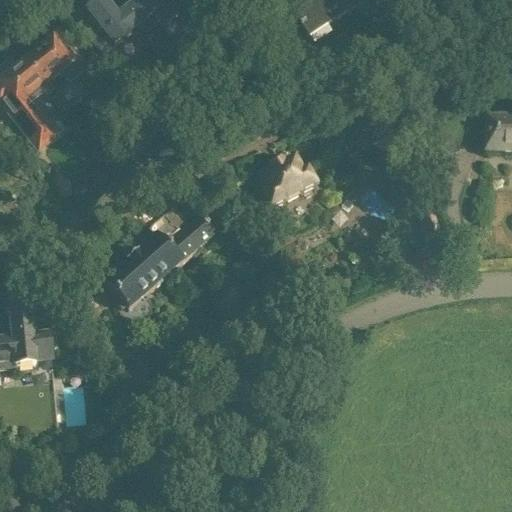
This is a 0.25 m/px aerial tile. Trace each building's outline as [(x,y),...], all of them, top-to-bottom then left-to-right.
[(136,31),(122,13),(115,18),(105,5),(107,4),(103,0),(85,15),(95,28),(83,37),(100,57),(111,48),(112,49),(136,31)] [(138,0),(122,13),(136,31),(153,17),(163,30),(178,19),(186,28),(195,21),(178,0),(175,0),(168,6),(163,0),(138,0)] [(331,37),(327,30),(359,9),(352,0),(316,0),(294,15),(301,26),(298,28),(299,30),(278,44),(291,64),(331,37)] [(168,58),(155,42),(149,33),(143,38),(149,46),(162,63),(168,58)] [(149,46),(143,38),(137,43),(143,51),(149,46)] [(23,67),(41,90),(61,74),(69,83),(81,73),(74,64),(75,63),(57,40),(55,42),(53,39),(42,48),(44,50),(23,67)] [(46,97),(41,90),(23,67),(20,70),(19,68),(8,76),(9,78),(0,85),(0,107),(2,106),(38,152),(53,139),(30,110),(46,97)] [(169,74),(163,79),(173,92),(180,86),(169,74)] [(134,90),(132,92),(122,80),(115,85),(125,97),(124,98),(135,114),(146,107),(134,90)] [(119,104),(110,112),(121,128),(131,121),(119,104)] [(489,118),(488,155),(505,156),(505,158),(511,158),(511,123),(504,123),(504,118),(489,118)] [(445,134),(423,141),(430,164),(452,157),(445,134)] [(267,214),(315,189),(306,171),(301,174),(293,160),(281,166),(276,165),(275,163),(268,167),(269,168),(267,174),(256,180),(263,194),(258,197),(267,214)] [(397,160),(377,186),(407,209),(427,183),(397,160)] [(108,181),(101,174),(93,182),(100,189),(108,181)] [(180,239),(188,231),(172,212),(163,220),(180,239)] [(416,218),(423,241),(442,236),(436,213),(416,218)] [(180,239),(163,220),(147,233),(154,241),(156,240),(165,251),(180,239)] [(156,240),(154,241),(137,256),(147,267),(151,264),(160,276),(164,273),(169,279),(199,252),(203,256),(213,248),(218,252),(225,246),(216,235),(212,239),(198,223),(188,231),(180,239),(165,251),(156,240)] [(281,250),(286,262),(296,257),(291,246),(281,250)] [(147,267),(137,256),(102,287),(118,305),(116,308),(121,314),(124,313),(127,315),(169,279),(164,273),(160,276),(151,264),(147,267)] [(11,342),(0,342),(0,371),(36,369),(36,361),(58,359),(56,346),(50,346),(50,338),(31,340),(27,295),(7,296),(11,342)]
